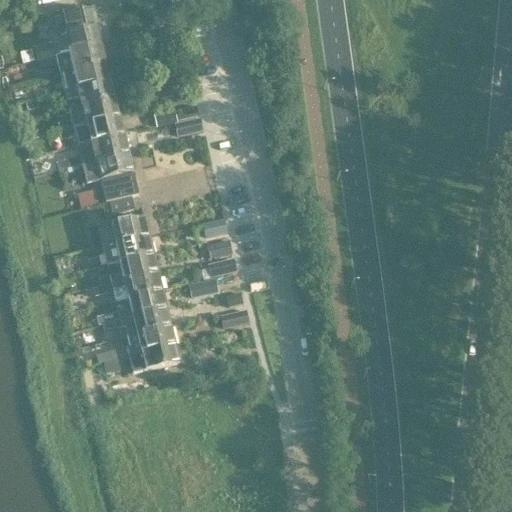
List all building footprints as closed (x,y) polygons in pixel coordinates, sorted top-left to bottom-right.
[(155,29),(171,26),(167,7),(151,10),(155,29)] [(87,12),(51,21),(55,36),(50,37),(54,51),(36,55),(38,63),(101,48),(95,23),(92,11),(87,12)] [(106,66),(101,48),(38,63),(40,70),(57,66),(60,78),(72,75),(106,66)] [(110,85),(106,66),(72,75),(75,85),(63,88),(49,91),(51,99),(65,96),(110,85)] [(115,102),(110,85),(65,96),(67,104),(78,101),(81,111),(115,102)] [(159,101),(173,98),(171,89),(157,92),(159,101)] [(119,120),(115,102),(81,111),(69,113),(74,132),(119,120)] [(155,129),(200,119),(197,108),(153,118),(155,129)] [(123,138),(119,120),(74,132),(62,135),(58,136),(60,143),(64,142),(76,139),(78,149),(91,146),(123,138)] [(176,140),(203,134),(200,121),(173,127),(176,140)] [(128,157),(123,138),(91,146),(93,157),(57,166),(58,174),(81,168),(128,157)] [(132,174),(128,157),(81,168),(86,186),(100,182),(106,205),(131,199),(138,197),(132,174)] [(131,200),(113,204),(101,207),(105,219),(134,212),(131,200)] [(97,232),(102,251),(148,240),(144,221),(97,232)] [(225,225),(202,229),(204,242),(227,238),(225,225)] [(152,257),(148,240),(102,251),(85,255),(87,262),(103,259),(104,259),(106,269),(117,266),(152,257)] [(229,244),(206,248),(209,261),(231,257),(229,244)] [(157,276),(152,257),(117,266),(120,276),(108,279),(99,281),(101,290),(110,288),(157,276)] [(233,262),(207,267),(207,272),(210,281),(236,275),(233,262)] [(207,272),(200,273),(203,282),(210,281),(207,272)] [(161,293),(157,276),(110,288),(101,290),(92,292),(93,299),(100,297),(112,294),(113,294),(115,305),(161,293)] [(214,282),(190,288),(193,300),(217,295),(214,282)] [(166,312),(161,293),(115,305),(118,315),(117,315),(100,319),(96,320),(97,328),(101,327),(102,328),(166,312)] [(170,330),(166,312),(102,328),(103,335),(121,331),(124,330),(124,331),(126,340),(170,330)] [(222,332),(247,326),(245,313),(219,319),(222,332)] [(128,359),(174,348),(170,330),(126,340),(128,350),(126,350),(107,355),(109,362),(109,363),(124,360),(128,359)] [(178,366),(174,348),(128,359),(132,376),(145,374),(178,366)] [(109,363),(102,365),(105,377),(126,372),(124,360),(109,363)]
